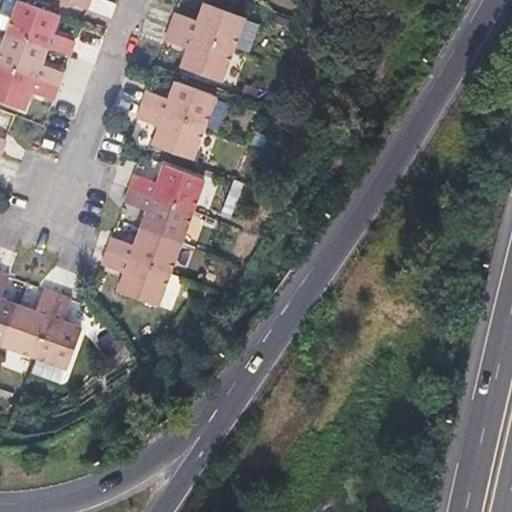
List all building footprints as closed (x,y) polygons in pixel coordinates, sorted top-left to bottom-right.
[(0,29),(5,32),(17,1),(15,0),(0,0),(0,2),(0,29)] [(61,0),(86,9),(88,0),(61,0)] [(56,15),(17,1),(5,32),(45,46),(69,55),(74,41),(50,32),(56,15)] [(175,13),(170,27),(234,50),(246,19),(205,3),(199,21),(175,13)] [(165,41),(188,50),(179,75),(220,90),(234,50),(170,27),(165,41)] [(45,46),(5,32),(0,46),(0,65),(58,86),(63,72),(39,63),(45,46)] [(58,86),(0,65),(0,101),(17,108),(22,110),(28,92),(53,101),(58,86)] [(147,92),(142,105),(206,129),(220,90),(179,75),(170,101),(147,92)] [(137,119),(160,128),(154,145),(194,160),(206,129),(142,105),(137,119)] [(158,183),(135,175),(130,189),(194,212),(205,181),(164,165),(158,183)] [(125,202),(147,210),(141,228),(183,244),(194,212),(130,189),(125,202)] [(112,238),(107,252),(172,275),(183,244),(141,228),(135,247),(112,238)] [(102,266),(125,274),(119,291),(160,307),(172,275),(107,252),(102,266)] [(0,300),(8,277),(0,274),(0,349),(2,350),(16,309),(0,302),(0,300)] [(33,315),(16,309),(2,350),(33,361),(57,295),(43,290),(33,315)] [(71,300),(57,295),(33,361),(65,373),(81,332),(62,325),(71,300)]
